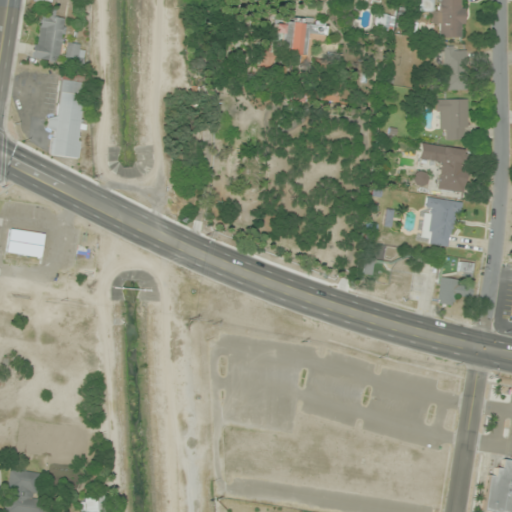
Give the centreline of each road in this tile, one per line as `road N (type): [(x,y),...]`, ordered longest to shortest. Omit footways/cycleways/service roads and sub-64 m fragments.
road 1 (secondary): [(511,354),(398,328),(258,280),(0,156)]
road 2 (residential): [(455,511),(497,219),(500,0)]
